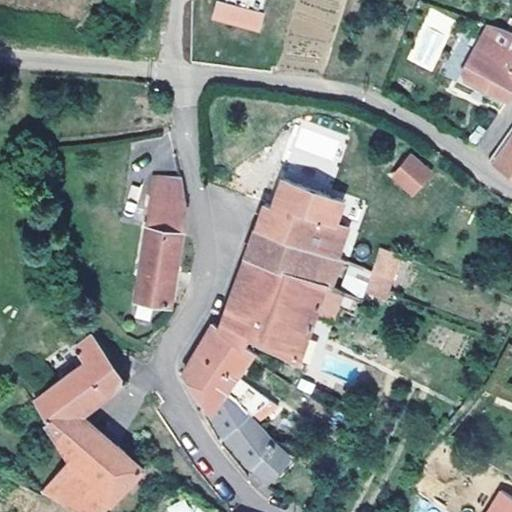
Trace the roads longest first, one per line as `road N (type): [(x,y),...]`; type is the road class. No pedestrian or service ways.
road 1 (residential): [(179,74),(208,244),(205,306),(167,366),(169,401),(233,498),(265,511)]
road 2 (residential): [(511,191),(364,93),(179,74)]
road 3 (residential): [(179,74),(0,61)]
